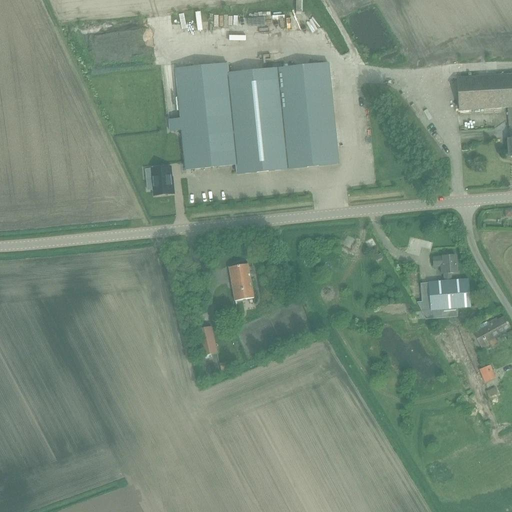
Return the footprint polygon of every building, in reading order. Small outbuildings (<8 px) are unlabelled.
[(254,17),(255,30),(280,30),(280,16),(254,17)] [(127,56),(125,62),(141,66),(143,61),(127,56)] [(237,175),(339,164),(329,64),(229,74),(228,64),(176,70),(181,119),(169,120),(170,132),(182,130),(186,170),(236,165),(237,175)] [(511,75),(504,76),(457,78),(459,111),(508,108),(510,138),(507,139),(508,157),(511,157),(511,75)] [(174,194),(173,183),(171,183),(170,168),(152,170),(153,179),(147,180),(148,190),(154,190),(155,196),(174,194)] [(457,273),(456,256),(433,258),(433,267),(441,266),(442,274),(444,274),(444,282),(428,283),(431,311),(471,308),(468,280),(452,281),(451,274),(457,273)] [(254,298),(248,264),(229,268),(235,302),(254,298)] [(504,317),(497,321),(496,319),(488,324),(489,325),(474,334),(482,349),(489,345),(487,342),(511,329),(504,317)] [(196,330),(202,357),(217,354),(211,327),(196,330)] [(467,339),(458,341),(461,354),(469,352),(467,339)] [(490,366),(480,370),(485,383),(495,378),(490,366)]
